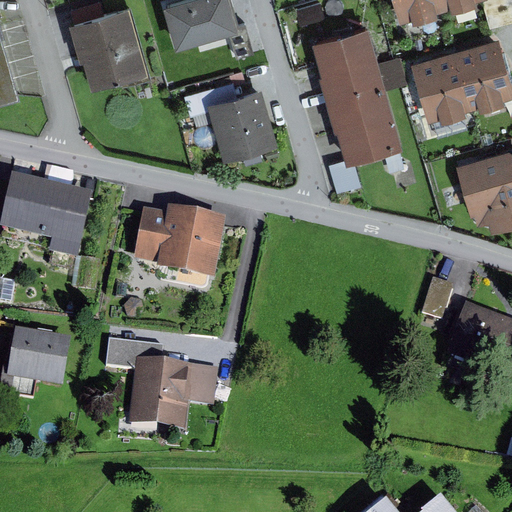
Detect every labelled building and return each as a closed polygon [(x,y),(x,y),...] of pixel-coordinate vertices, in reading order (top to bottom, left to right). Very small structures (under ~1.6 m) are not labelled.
[(170,0),(165,2),(177,44),(232,27),(240,57),(258,52),(249,20),(241,23),(234,0),(170,0)] [(511,0),(396,0),(403,20),(415,16),(416,19),(440,12),(439,9),(453,5),(454,9),(479,1),(478,0),(486,0),(495,27),(511,21),(511,0)] [(81,57),(85,56),(93,86),(147,71),(128,3),(70,19),(81,57)] [(314,37),(323,70),(320,71),(336,127),(340,126),(349,159),(404,144),(370,22),(314,37)] [(1,27),(0,27),(0,98),(22,92),(1,27)] [(511,72),(501,35),(413,61),(431,119),(444,116),(444,119),(469,112),(468,108),(482,104),(483,108),(507,101),(506,97),(511,95),(511,72)] [(194,114),(214,108),(227,155),(279,140),(262,83),(240,90),(236,79),(188,93),(194,114)] [(511,147),(460,162),(474,213),(479,211),(482,223),(492,220),(495,229),(511,223),(511,147)] [(93,192),(14,175),(2,229),(55,241),(53,251),(79,257),(93,192)] [(171,207),(169,214),(147,210),(139,260),(158,263),(157,269),(216,279),(227,217),(171,207)] [(436,280),(426,314),(447,320),(457,286),(436,280)] [(511,319),(469,304),(450,354),(511,376),(511,319)] [(9,370),(5,369),(2,390),(13,392),(16,379),(63,388),(72,339),(16,329),(9,370)] [(109,366),(139,370),(132,425),(189,432),(192,402),(218,405),(223,368),(165,361),(167,346),(112,339),(109,366)] [(407,511),(392,493),(367,511),(453,511),(442,497),(422,511),(407,511)]
